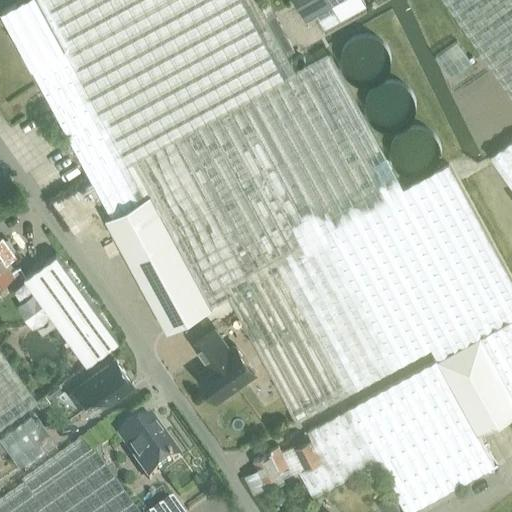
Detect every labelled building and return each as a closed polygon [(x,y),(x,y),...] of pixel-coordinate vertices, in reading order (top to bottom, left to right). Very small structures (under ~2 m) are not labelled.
[(20,0),(1,10),(111,214),(151,193),(211,306),(229,296),(296,421),(430,348),(436,359),(480,336),(511,394),(511,139),(490,155),(511,186),(511,281),(448,164),(402,189),(330,53),(296,71),(287,55),(261,6),(257,0),(20,0)] [(295,0),(305,18),(316,12),(325,28),(342,18),(333,3),(331,0),(295,0)] [(331,0),(333,3),(342,18),(367,5),(364,0),(331,0)] [(511,0),(446,0),(511,93),(511,0)] [(391,59),(391,58),(390,54),(389,49),(387,46),(385,42),(381,38),(377,36),(373,34),(368,34),(363,34),(359,35),(354,37),(350,40),(344,47),(342,52),(342,57),(342,62),(343,67),(348,75),(354,80),(359,82),(364,83),(370,83),(375,82),(380,79),(383,77),(386,73),(389,69),(390,64),(391,59)] [(414,106),(413,101),(412,97),(410,93),(407,89),(400,84),(396,82),(391,81),(387,81),(381,82),(377,84),(373,87),(367,95),(365,100),(365,105),(365,110),(366,114),(368,119),(371,123),(378,128),(383,130),(387,130),(393,130),(398,129),(403,126),(406,124),(409,121),(411,117),(413,112),(414,106)] [(439,152),(439,151),(438,146),(437,141),(432,134),(428,130),(423,128),(415,126),(410,126),(405,128),(398,132),(394,137),(391,141),(390,146),(389,150),(391,159),(393,164),(396,168),(399,171),(404,173),(408,175),(413,175),(418,175),(423,174),(427,172),(431,169),(434,165),(437,160),(438,155),(439,152)] [(111,214),(106,217),(167,330),(211,306),(151,193),(111,214)] [(0,279),(10,273),(2,262),(12,255),(10,252),(12,249),(6,240),(2,241),(0,238),(0,279)] [(31,272),(25,276),(36,292),(58,323),(87,364),(120,341),(57,253),(31,272)] [(36,292),(17,305),(33,328),(37,325),(43,333),(58,323),(36,292)] [(215,328),(193,343),(204,358),(206,357),(211,363),(197,373),(217,400),(255,372),(236,345),(230,349),(215,328)] [(511,394),(480,336),(436,359),(477,434),(511,415),(511,394)] [(0,425),(36,400),(0,349),(0,425)] [(436,359),(349,407),(378,461),(406,511),(407,511),(494,465),(477,434),(436,359)] [(114,360),(68,394),(86,418),(132,384),(114,360)] [(58,386),(48,393),(54,402),(58,399),(55,394),(61,390),(58,386)] [(295,444),(282,451),(292,471),(294,470),(299,471),(312,496),(378,461),(349,407),(307,430),(311,438),(295,446),(295,444)] [(0,440),(18,466),(50,443),(28,414),(0,433),(0,440)] [(148,482),(179,460),(148,417),(118,439),(148,482)] [(25,490),(0,508),(0,511),(134,511),(95,456),(116,441),(106,427),(22,487),(25,490)] [(258,468),(245,475),(254,493),(268,486),(269,489),(285,480),(283,476),(292,471),(282,451),(279,445),(253,458),(258,468)] [(181,511),(174,503),(161,511),(181,511)]
